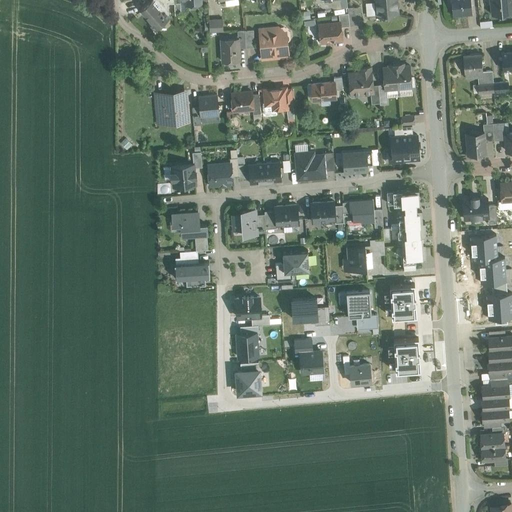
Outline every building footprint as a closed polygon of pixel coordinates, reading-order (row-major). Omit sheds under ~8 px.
[(152,1),(151,0),(150,0),(141,9),(150,19),(151,24),(150,24),(152,26),(153,27),(155,30),(170,16),(168,14),(165,11),(163,13),(152,1)] [(152,0),(152,1),(163,13),(165,11),(168,14),(169,13),(168,3),(167,0),(152,0)] [(318,0),(321,11),(326,10),(325,3),(324,3),(323,0),(318,0)] [(323,0),(324,3),(325,3),(326,10),(342,7),(341,0),(340,0),(323,0)] [(396,0),(375,0),(377,16),(398,14),(396,0)] [(451,0),(453,14),(454,14),(454,13),(463,12),(463,13),(471,12),(470,0),(451,0)] [(489,0),(491,14),(511,12),(511,7),(511,0),(489,0)] [(354,7),(348,7),(348,13),(349,25),(362,24),(360,12),(354,13),(354,7)] [(348,13),(339,14),(339,22),(340,22),(341,26),(349,25),(348,13)] [(222,19),(209,20),(209,31),(223,30),(222,19)] [(339,22),(319,24),(320,40),(323,42),(325,42),(327,43),(330,43),(332,41),(342,40),(341,26),(340,22),(339,22)] [(275,28),(261,29),(264,58),(286,56),(285,41),(286,41),(288,39),(288,37),(286,35),(283,35),(281,37),(281,39),(276,39),(275,28)] [(254,29),(245,30),(245,47),(254,47),(254,29)] [(245,30),(237,30),(238,38),(239,48),(245,47),(245,30)] [(238,38),(231,38),(228,42),(221,42),(222,61),(239,60),(239,48),(238,38)] [(511,51),(501,52),(503,70),(511,68),(511,51)] [(481,54),(464,55),(465,73),(477,72),(483,71),(481,54)] [(393,67),(383,68),(384,84),(385,89),(386,88),(398,87),(396,63),(393,64),(393,67)] [(410,65),(400,66),(400,63),(396,63),(398,87),(412,86),(410,65)] [(370,66),(359,67),(359,71),(349,72),(351,89),(349,91),(349,94),(351,96),(354,96),(356,93),(370,92),(373,92),(372,85),(370,66)] [(483,71),(477,72),(478,77),(478,84),(486,83),(485,70),(483,71)] [(492,70),(485,70),(486,83),(493,82),(492,70)] [(342,77),(334,77),(334,81),(335,81),(335,89),(343,88),(342,77)] [(334,81),(312,84),(313,98),(321,98),(321,99),(336,98),(335,89),(335,81),(334,81)] [(508,81),(494,82),(494,91),(509,90),(508,81)] [(486,83),(478,84),(479,92),(494,91),(493,82),(486,83)] [(378,84),(372,85),(373,92),(370,92),(371,103),(380,102),(378,84)] [(384,84),(378,84),(380,102),(387,101),(386,88),(385,89),(384,84)] [(285,87),(265,89),(266,104),(275,103),(275,108),(287,107),(287,104),(286,92),(285,87)] [(252,90),(232,92),(233,110),(253,108),(252,93),(252,90)] [(179,91),(173,92),(174,93),(164,94),(165,110),(166,116),(176,115),(176,119),(187,118),(185,92),(179,93),(179,91)] [(164,92),(156,92),(157,111),(165,110),(164,94),(164,92)] [(259,93),(252,93),(253,108),(253,113),(261,113),(259,93)] [(217,94),(199,95),(199,103),(200,103),(200,106),(201,116),(219,114),(217,94)] [(200,106),(192,107),(194,125),(202,124),(201,116),(200,106)] [(413,115),(401,116),(402,124),(414,123),(413,115)] [(505,122),(492,123),(493,140),(506,139),(505,133),(506,133),(505,122)] [(492,123),(483,123),(484,132),(485,140),(493,140),(492,123)] [(394,136),(413,135),(412,126),(394,127),(394,136)] [(484,132),(466,133),(468,153),(486,152),(485,140),(484,132)] [(392,160),(419,158),(417,134),(413,135),(394,136),(391,136),(392,160)] [(194,167),(202,166),(201,151),(192,151),(193,163),(194,167)] [(324,170),(323,154),(311,155),(307,151),(296,152),(298,178),(305,177),(307,175),(312,175),(314,177),(325,176),(324,170)] [(335,169),(333,151),(323,152),(323,154),(324,170),(335,169)] [(344,171),(367,170),(367,164),(366,152),(366,151),(343,152),(344,171)] [(231,162),(232,175),(239,174),(238,164),(237,157),(230,157),(231,162)] [(282,179),(280,160),(264,161),(266,182),(273,181),(273,180),(282,179)] [(266,182),(264,161),(248,163),(249,177),(250,183),(258,182),(266,182)] [(232,175),(231,162),(208,164),(210,185),(233,183),(232,175)] [(194,170),(194,167),(193,163),(172,165),(172,172),(171,172),(171,179),(173,178),(174,185),(196,183),(195,176),(196,176),(196,170),(194,170)] [(248,163),(238,164),(239,174),(239,178),(249,177),(248,163)] [(511,181),(500,182),(502,200),(511,199),(511,181)] [(402,242),(403,259),(415,258),(426,257),(425,243),(423,243),(422,236),(426,235),(425,221),(422,221),(421,209),(417,209),(416,202),(419,202),(419,189),(410,189),(410,187),(404,188),(404,190),(393,190),(394,204),(399,203),(400,210),(398,210),(399,228),(398,228),(399,242),(402,242)] [(487,197),(478,198),(478,196),(471,196),(471,198),(462,199),(464,218),(471,217),(481,217),(488,216),(488,205),(487,197)] [(374,221),(374,208),(373,197),(349,199),(349,201),(349,209),(352,209),(352,211),(352,220),(361,220),(361,222),(374,221)] [(335,218),(334,204),(334,201),(311,202),(312,221),(329,220),(329,219),(335,218)] [(349,209),(349,201),(343,201),(343,204),(343,211),(352,211),(352,209),(349,209)] [(297,204),(275,206),(276,209),(277,223),(283,223),(283,224),(298,223),(297,204)] [(343,204),(334,204),(335,218),(335,222),(344,222),(343,211),(343,204)] [(496,204),(488,205),(488,216),(488,223),(497,222),(496,204)] [(257,231),(255,214),(255,208),(241,209),(242,213),(233,213),(234,227),(243,227),(243,233),(257,232),(257,231)] [(375,227),(383,226),(382,208),(374,208),(374,221),(375,227)] [(200,209),(174,211),(174,222),(183,222),(184,235),(196,234),(207,233),(208,233),(208,222),(201,222),(200,209)] [(277,227),(277,223),(276,209),(264,210),(264,213),(265,228),(277,227)] [(264,213),(255,214),(257,231),(266,230),(265,228),(264,213)] [(207,233),(196,234),(197,249),(198,248),(208,248),(207,233)] [(470,236),(471,248),(497,246),(496,234),(470,236)] [(371,254),(385,253),(384,238),(370,239),(371,251),(371,254)] [(365,252),(365,245),(348,247),(349,269),(366,268),(366,264),(365,252)] [(497,246),(471,248),(472,260),(479,259),(497,258),(497,257),(497,246)] [(177,263),(199,261),(198,248),(197,249),(181,250),(181,256),(176,257),(177,263)] [(309,250),(285,251),(286,262),(286,270),(292,270),(310,268),(309,250)] [(479,259),(480,271),(505,269),(504,257),(497,257),(497,258),(479,259)] [(415,258),(403,259),(404,270),(416,269),(415,258)] [(211,275),(210,260),(199,261),(177,263),(178,277),(187,276),(206,275),(211,275)] [(286,270),(286,262),(277,263),(278,278),(293,277),(292,270),(286,270)] [(505,269),(480,271),(481,283),(492,282),(506,281),(505,269)] [(207,283),(206,275),(187,276),(187,285),(207,283)] [(389,286),(389,289),(381,290),(383,314),(391,313),(391,317),(415,315),(413,284),(389,286)] [(346,291),(348,315),(359,314),(371,313),(369,289),(346,291)] [(486,294),(487,306),(511,304),(511,292),(507,293),(492,294),(486,294)] [(235,297),(236,317),(251,316),(260,315),(260,314),(258,295),(235,297)] [(292,299),(293,318),(314,317),(317,317),(317,306),(316,297),(292,299)] [(511,304),(487,306),(488,319),(495,318),(507,317),(511,316),(511,304)] [(317,317),(314,317),(315,324),(330,323),(328,305),(317,306),(317,317)] [(260,315),(251,316),(252,324),(270,322),(269,313),(260,314),(260,315)] [(371,313),(359,314),(360,328),(378,327),(377,313),(371,313)] [(240,325),(241,333),(257,332),(257,333),(259,333),(258,324),(240,325)] [(241,333),(237,333),(238,356),(258,355),(257,333),(257,332),(241,333)] [(511,335),(489,337),(489,348),(489,349),(511,347),(511,335)] [(300,351),(312,350),(312,337),(294,339),(295,352),(300,352),(300,351)] [(393,340),(393,343),(385,344),(387,368),(395,367),(395,371),(419,369),(417,338),(393,340)] [(511,347),(489,349),(489,348),(488,348),(489,360),(511,358),(511,347)] [(312,350),(300,351),(300,352),(301,371),(323,370),(321,350),(312,350)] [(511,358),(489,360),(488,360),(489,372),(490,372),(506,371),(511,370),(511,358)] [(240,363),(241,370),(259,369),(258,361),(240,363)] [(349,364),(350,382),(370,381),(369,363),(349,364)] [(241,370),(237,370),(238,392),(260,390),(259,369),(241,370)] [(491,385),(482,385),(483,397),(508,396),(509,396),(508,384),(491,385)] [(508,396),(483,397),(482,397),(483,408),(483,409),(508,407),(508,408),(509,408),(508,396)] [(508,407),(483,409),(483,408),(482,408),(483,421),(484,421),(500,420),(509,419),(508,408),(508,407)] [(492,433),(480,434),(480,435),(481,435),(482,446),(481,446),(481,447),(504,445),(503,445),(503,433),(503,432),(492,433)] [(504,445),(481,447),(482,447),(482,459),(494,458),(505,458),(505,457),(504,457),(503,445),(504,445)] [(505,458),(494,458),(495,465),(508,464),(507,457),(505,457),(505,458)] [(506,506),(492,507),(492,511),(511,511),(511,503),(506,504),(506,506)]
